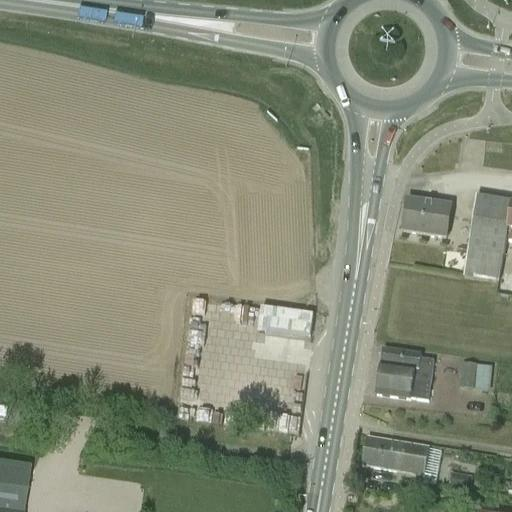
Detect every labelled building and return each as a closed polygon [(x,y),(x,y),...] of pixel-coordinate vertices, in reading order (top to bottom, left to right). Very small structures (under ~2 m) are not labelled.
[(476,199),(468,251),(463,283),(498,289),(505,242),(511,242),(511,206),(510,206),(510,205),(476,199)] [(449,211),(408,204),(403,235),(444,242),(449,211)] [(308,343),(312,318),(261,311),(258,336),(308,343)] [(382,353),(376,398),(409,403),(410,402),(428,404),(434,364),(420,362),(420,358),(382,353)] [(460,367),(459,391),(484,393),(490,394),(492,370),(486,370),(460,367)] [(400,447),(366,441),(362,469),(423,479),(428,452),(400,447)] [(0,466),(0,511),(22,511),(28,470),(0,466)] [(452,476),(450,490),(471,494),(474,479),(452,476)]
